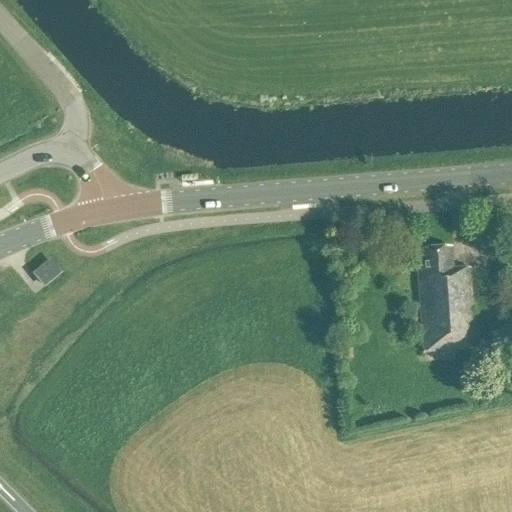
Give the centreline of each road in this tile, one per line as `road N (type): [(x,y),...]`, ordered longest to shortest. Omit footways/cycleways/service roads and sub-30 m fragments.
road 1 (tertiary): [(112,211),(511,174)]
road 2 (unclassified): [(68,156),(73,115),(63,89),(0,19)]
